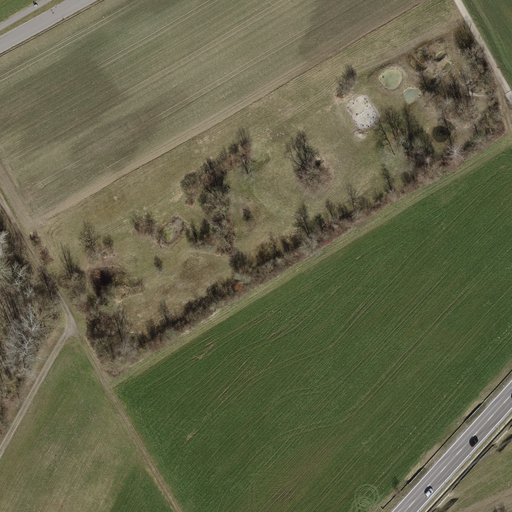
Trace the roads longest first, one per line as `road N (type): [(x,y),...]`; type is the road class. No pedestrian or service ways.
road 1 (track): [(72,325),(178,511)]
road 2 (secondary): [(511,395),(406,511)]
road 3 (track): [(72,325),(0,453)]
road 4 (track): [(0,197),(72,325)]
